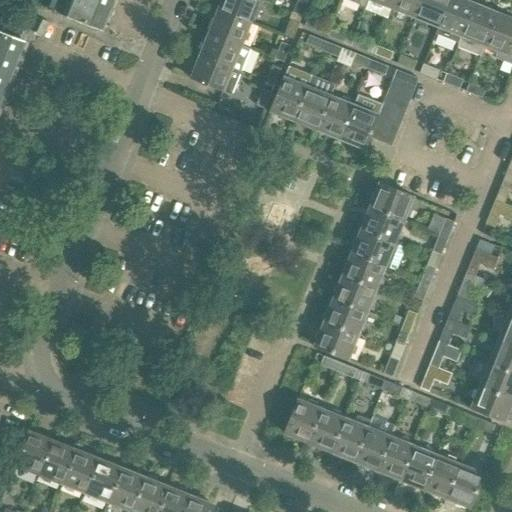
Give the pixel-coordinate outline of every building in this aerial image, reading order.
[(56,12),(101,29),(112,0),(48,0),(45,10),(55,14),(56,12)] [(222,0),(219,9),(251,22),(260,0),(222,0)] [(297,0),(292,12),(301,16),(307,0),(297,0)] [(341,0),(341,1),(364,11),(368,0),(341,0)] [(396,0),(394,7),(417,16),(423,0),(396,0)] [(423,0),(417,16),(439,25),(440,26),(450,0),(423,0)] [(435,34),(458,44),(459,44),(475,4),(464,0),(450,0),(440,26),(439,25),(435,34)] [(459,44),(458,44),(456,48),(479,57),(484,43),(486,44),(498,13),(475,4),(459,44)] [(219,9),(210,32),(242,45),(251,22),(219,9)] [(486,44),(498,49),(494,58),(511,65),(511,18),(498,13),(486,44)] [(309,17),(305,26),(329,35),(332,27),(309,17)] [(299,22),(290,18),(283,35),(292,39),(299,22)] [(332,27),(329,35),(352,45),(355,36),(332,27)] [(0,97),(25,34),(24,31),(22,30),(19,29),(16,29),(13,31),(11,35),(0,30),(0,97)] [(210,32),(200,55),(241,71),(250,49),(242,45),(210,32)] [(309,35),(306,44),(323,51),(326,42),(309,35)] [(355,36),(352,45),(375,54),(378,45),(355,36)] [(290,45),(281,41),(274,58),(283,62),(290,45)] [(326,42),(323,51),(346,60),(349,51),(326,42)] [(395,52),(378,45),(375,54),(391,60),(395,52)] [(349,51),(346,60),(369,69),(372,60),(349,51)] [(418,61),(401,54),(398,63),(414,70),(418,61)] [(200,55),(191,78),(223,91),(231,94),(241,71),(200,55)] [(372,60),(369,69),(384,76),(388,67),(372,60)] [(437,79),(441,70),(424,63),(421,72),(437,79)] [(281,68),(272,65),(265,81),(274,85),(281,68)] [(288,67),(271,110),(282,114),(281,117),(292,122),(293,120),(295,120),(308,87),(313,76),(288,67)] [(396,70),(391,82),(414,91),(419,79),(396,70)] [(464,79),(447,73),(444,82),(460,88),(464,79)] [(308,87),(295,120),(305,124),(304,126),(315,131),(316,128),(319,129),(332,96),(336,86),(313,76),(308,87)] [(391,82),(387,92),(410,101),(414,91),(391,82)] [(483,97),(487,88),(470,82),(467,91),(483,97)] [(262,88),(256,104),(255,105),(265,108),(271,92),(262,88)] [(387,92),(383,103),(405,112),(410,101),(387,92)] [(355,105),(342,139),(351,143),(350,145),(361,150),(362,147),(365,148),(369,138),(374,126),(378,115),(378,114),(382,105),(359,95),(355,105)] [(332,96),(319,129),(328,133),(326,136),(339,141),(340,138),(342,139),(355,105),(332,96)] [(382,105),(378,114),(401,123),(405,112),(383,103),(382,105)] [(378,115),(374,126),(396,135),(401,123),(378,114),(378,115)] [(374,126),(369,138),(392,147),(392,146),(396,135),(374,126)] [(511,180),(504,177),(494,200),(505,204),(509,192),(511,193),(511,180)] [(374,194),(370,205),(372,205),(371,207),(405,220),(414,198),(412,197),(380,184),(376,195),(374,194)] [(511,207),(505,204),(494,200),(485,223),(495,227),(500,215),(511,219),(511,207)] [(365,217),(360,228),(362,229),(362,230),(395,243),(405,220),(371,207),(367,217),(365,216),(365,217)] [(445,218),(438,234),(447,238),(454,222),(445,218)] [(356,240),(351,252),(353,252),(353,253),(386,266),(395,270),(405,247),(395,243),(362,230),(357,241),(356,240)] [(438,234),(432,250),(441,254),(447,238),(438,234)] [(498,258),(477,250),(468,273),(477,277),(482,265),(494,269),(498,258)] [(347,263),(342,275),(344,276),(343,277),(377,290),(386,266),(353,253),(349,264),(347,263)] [(426,264),(420,280),(429,284),(435,268),(426,264)] [(477,277),(468,273),(458,296),(467,300),(472,288),(484,293),(489,282),(477,277)] [(337,287),(332,298),(334,299),(334,300),(367,313),(377,290),(343,277),(339,288),(337,287)] [(420,280),(414,297),(422,300),(429,284),(420,280)] [(467,300),(458,296),(448,319),(458,324),(463,312),(475,317),(479,306),(467,300)] [(328,309),(323,321),(325,322),(325,323),(358,337),(367,313),(334,300),(330,310),(328,309)] [(408,310),(402,327),(410,331),(417,314),(408,310)] [(511,318),(508,317),(499,340),(511,345),(511,318)] [(458,324),(448,319),(438,342),(449,347),(454,335),(466,340),(470,329),(458,324)] [(319,333),(314,344),(316,345),(315,347),(349,360),(358,337),(325,323),(320,333),(319,333)] [(402,327),(395,343),(404,347),(410,331),(402,327)] [(511,345),(499,340),(490,363),(511,371),(511,345)] [(449,347),(438,342),(429,365),(440,370),(445,358),(456,363),(461,352),(449,347)] [(323,355),(320,365),(338,372),(341,363),(323,355)] [(390,357),(383,373),(392,377),(399,361),(390,357)] [(352,378),(356,368),(341,363),(338,372),(352,378)] [(511,371),(490,363),(481,386),(511,398),(511,371)] [(440,370),(429,365),(419,388),(431,393),(435,382),(447,387),(452,375),(440,370)] [(369,374),(366,383),(384,390),(387,381),(369,374)] [(387,381),(384,390),(407,399),(411,391),(387,381)] [(217,389),(206,384),(203,391),(214,395),(217,389)] [(511,398),(481,386),(472,409),(506,423),(510,413),(511,413),(511,411),(511,398)] [(411,391),(407,399),(430,409),(433,400),(411,391)] [(445,414),(448,406),(433,400),(430,409),(445,414)] [(285,435),(295,439),(294,441),(307,446),(308,444),(309,444),(322,410),(299,401),(285,435)] [(309,444),(319,448),(318,450),(329,454),(330,452),(331,453),(345,419),(322,410),(309,444)] [(461,411),(458,420),(476,427),(479,418),(461,411)] [(331,453),(342,457),(341,459),(352,463),(353,461),(355,462),(368,429),(371,421),(357,415),(354,423),(345,419),(331,453)] [(490,433),(494,425),(479,418),(476,427),(490,433)] [(355,462),(365,466),(364,468),(376,472),(376,471),(378,471),(391,438),(368,429),(355,462)] [(28,430),(14,463),(14,466),(38,475),(52,440),(28,430)] [(378,471),(387,475),(387,477),(397,481),(398,479),(401,481),(415,447),(391,438),(378,471)] [(52,440),(38,475),(60,484),(75,449),(52,440)] [(401,481),(411,484),(410,486),(421,490),(421,489),(424,490),(437,456),(415,447),(401,481)] [(75,449),(60,484),(84,494),(98,458),(75,449)] [(424,490),(435,494),(434,496),(444,500),(445,498),(447,499),(460,466),(437,456),(424,490)] [(98,458),(84,494),(107,503),(121,468),(98,458)] [(447,499),(457,503),(456,505),(468,510),(469,507),(472,508),(485,475),(460,466),(447,499)] [(121,468),(107,503),(129,511),(144,477),(121,468)] [(144,477),(129,511),(156,511),(167,486),(144,477)] [(183,511),(190,495),(167,486),(156,511),(183,511)] [(183,511),(210,511),(213,505),(190,495),(183,511)]
